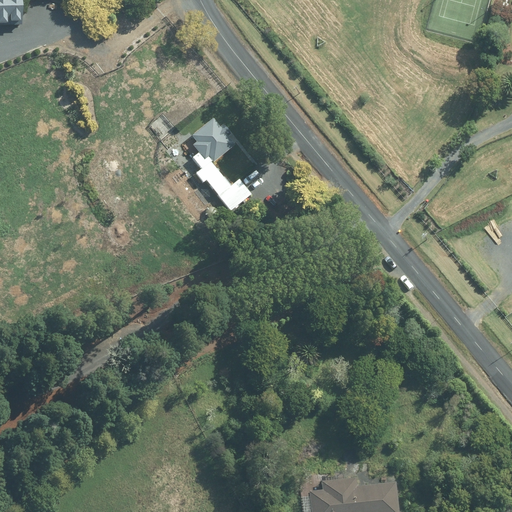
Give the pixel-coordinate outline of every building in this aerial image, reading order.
[(0,0),(0,29),(17,29),(17,13),(16,0),(0,0)] [(176,129),(165,116),(151,129),(162,141),(176,129)] [(216,130),(209,121),(187,139),(192,145),(189,148),(195,156),(188,161),(196,172),(191,176),(200,187),(202,185),(214,200),(216,202),(226,215),(249,197),(236,181),(227,188),(210,166),(232,148),(225,139),(229,136),(221,126),(216,130)] [(270,231),(256,214),(241,226),(255,244),(270,231)] [(396,511),(393,484),(355,487),(355,479),(318,484),(319,492),(305,493),(307,511),(396,511)]
